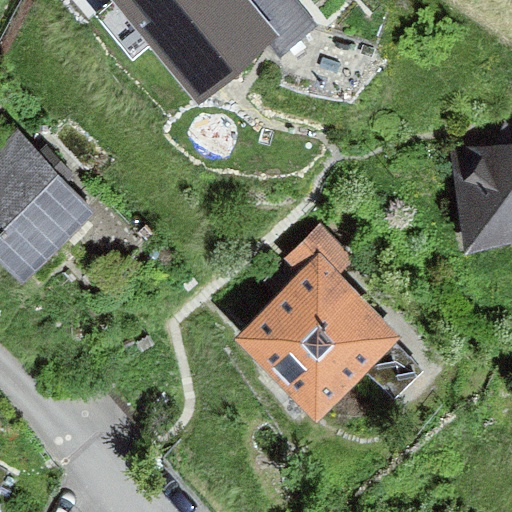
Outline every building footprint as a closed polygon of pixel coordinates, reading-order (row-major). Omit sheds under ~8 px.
[(113,0),(199,105),(274,44),(282,54),(317,25),(296,0),(113,0)] [(21,134),(0,153),(0,263),(20,285),(70,238),(95,214),(66,184),(76,175),(47,144),(38,152),(21,134)] [(511,147),(454,157),(470,252),(511,244),(511,147)] [(95,214),(70,238),(110,280),(147,245),(107,203),(95,214)] [(311,270),(240,338),(319,420),(408,336),(349,275),(364,262),(328,225),(296,255),(311,270)] [(142,355),(109,390),(146,425),(180,390),(142,355)] [(287,511),(202,421),(162,459),(211,511),(287,511)]
